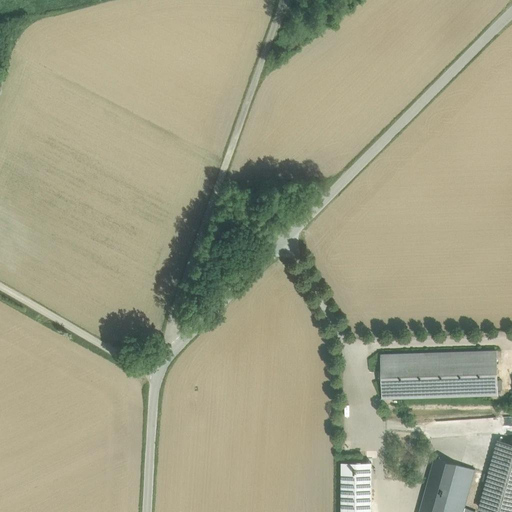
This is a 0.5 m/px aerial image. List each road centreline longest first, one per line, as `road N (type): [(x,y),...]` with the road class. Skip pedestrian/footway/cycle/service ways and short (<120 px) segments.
road 1 (tertiary): [(511,12),(156,372)]
road 2 (unclassified): [(283,0),(156,372)]
road 3 (unclassified): [(0,287),(156,372)]
road 4 (tertiary): [(156,372),(147,511)]
